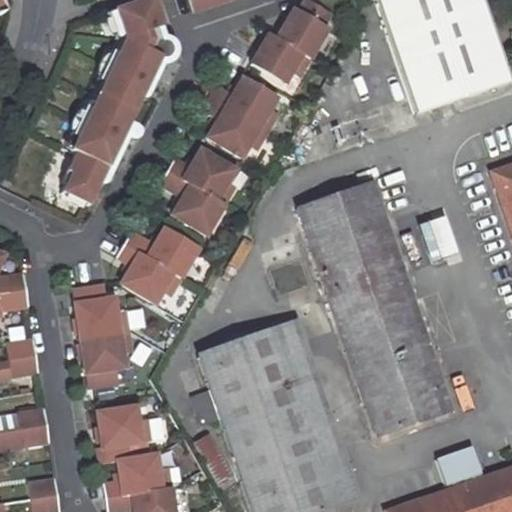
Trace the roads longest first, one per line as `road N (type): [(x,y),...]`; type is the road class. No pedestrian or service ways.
road 1 (residential): [(39,254),(93,240),(220,21),(275,1)]
road 2 (residential): [(77,511),(39,254)]
road 3 (residential): [(0,112),(43,0)]
